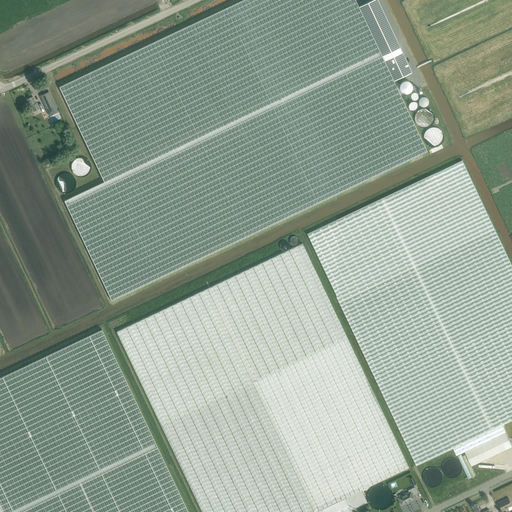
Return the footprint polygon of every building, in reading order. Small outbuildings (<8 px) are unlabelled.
[(355,0),(231,0),(187,20),(279,215),(425,148),(397,88),(415,79),(379,5),(361,13),(355,0)] [(187,20),(57,82),(102,177),(62,196),(109,296),(279,215),(187,20)] [(49,93),(41,96),(49,114),(57,111),(49,93)] [(36,103),(34,99),(33,97),(27,99),(30,106),(31,106),(34,112),(40,109),(37,103),(36,103)] [(511,420),(511,266),(496,233),(341,306),(417,466),(453,448),(457,456),(465,452),(472,466),(511,447),(511,445),(502,425),(511,420)] [(409,468),(347,337),(302,244),(117,332),(202,511),(352,511),(351,510),(367,503),(361,490),(409,468)] [(186,511),(145,424),(101,330),(0,377),(0,507),(2,511),(186,511)] [(415,487),(408,490),(409,492),(403,495),(402,494),(399,496),(399,497),(398,498),(401,505),(414,499),(412,495),(417,493),(415,487)] [(502,501),(498,502),(502,511),(511,505),(508,498),(503,501),(502,501)]
